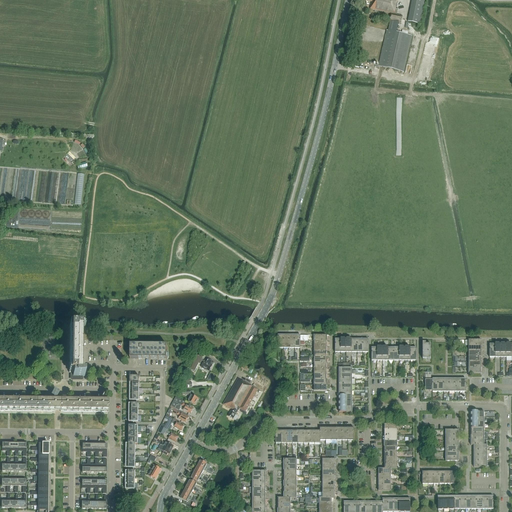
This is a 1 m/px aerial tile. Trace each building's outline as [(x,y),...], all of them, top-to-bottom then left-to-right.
[(391,15),(389,21),(391,21),(398,23),(400,24),(402,16),(396,15),(398,10),(395,9),(397,0),(364,0),(372,2),(370,10),(391,15)] [(412,0),(409,22),(421,24),(425,0),(412,0)] [(387,31),(379,67),(404,72),(412,36),(396,33),(398,23),(391,21),(389,31),(387,31)] [(74,199),(77,174),(70,173),(68,198),(74,199)] [(82,325),(70,325),(69,350),(69,373),(72,373),(72,379),(81,379),(81,377),(84,377),(84,373),(82,373),(82,350),(82,325)] [(426,343),(423,343),(423,359),(431,359),(431,345),(426,345),(426,343)] [(167,359),(167,346),(130,345),(130,359),(167,359)] [(199,364),(202,365),(202,367),(209,371),(214,363),(207,360),(207,361),(205,360),(204,362),(202,360),(204,355),(199,352),(190,369),(195,372),(199,364)] [(425,386),(432,386),(432,380),(431,380),(431,373),(424,373),(425,373),(425,386)] [(245,412),(247,409),(258,389),(242,380),(242,381),(238,379),(223,405),(232,410),(228,416),(233,419),(239,408),(245,412)] [(432,391),(432,386),(425,386),(425,391),(424,391),(424,397),(431,397),(431,391),(432,391)] [(51,400),(0,398),(0,410),(58,411),(108,412),(108,400),(58,400),(55,400),(56,397),(55,396),(57,394),(55,393),(53,395),(54,395),(51,400)] [(195,405),(198,399),(194,397),(191,396),(188,401),(191,402),(191,403),(195,405)] [(194,409),(183,403),(183,401),(179,399),(175,397),(174,400),(171,406),(175,408),(179,410),(180,408),(181,406),(185,408),(183,410),(191,414),(194,409)] [(175,409),(173,412),(172,414),(176,415),(180,417),(179,419),(186,423),(189,418),(178,412),(178,410),(175,409)] [(166,423),(164,427),(170,431),(172,427),(170,427),(172,423),(176,425),(174,428),(181,432),(184,426),(173,421),(174,419),(170,417),(166,415),(165,419),(169,421),(168,422),(167,424),(166,423)] [(167,429),(165,433),(167,434),(170,436),(169,439),(176,442),(178,437),(168,432),(169,430),(167,429)] [(160,445),(171,450),(173,446),(172,446),(173,445),(167,441),(165,445),(164,444),(164,443),(159,441),(158,442),(158,443),(160,444),(160,445)] [(7,457),(10,457),(10,451),(10,443),(2,443),(2,451),(7,451),(7,457)] [(15,457),(18,457),(18,452),(18,443),(10,443),(10,451),(15,451),(15,457)] [(26,457),(26,443),(18,443),(18,452),(23,452),(23,457),(26,457)] [(90,458),(90,452),(90,444),(82,444),(82,452),(87,452),(87,458),(90,458)] [(98,458),(98,453),(98,444),(90,444),(90,452),(95,453),(95,458),(98,458)] [(107,444),(98,444),(98,453),(103,453),(103,458),(106,458),(107,458),(107,444)] [(171,450),(160,445),(159,447),(161,449),(162,448),(163,449),(162,451),(163,452),(162,453),(167,456),(168,454),(169,455),(171,450)] [(2,472),(10,472),(10,465),(10,458),(7,458),(7,465),(2,465),(2,472)] [(10,472),(18,472),(18,465),(18,459),(15,459),(15,465),(10,465),(10,472)] [(23,459),(23,465),(18,465),(18,472),(26,472),(26,459),(23,459)] [(90,473),(90,465),(90,459),(87,459),(87,465),(82,464),(82,473),(90,473)] [(90,473),(98,473),(98,465),(98,459),(95,459),(95,465),(90,465),(90,473)] [(103,460),(103,465),(98,465),(98,473),(106,473),(106,460),(103,460)] [(206,466),(207,464),(200,460),(198,463),(198,464),(198,465),(212,473),(213,470),(206,466)] [(158,475),(161,470),(154,465),(151,471),(158,475)] [(197,466),(195,469),(202,473),(204,471),(211,474),(212,473),(198,465),(197,466)] [(208,480),(205,478),(204,477),(201,476),(202,473),(195,469),(193,473),(193,474),(207,482),(208,480)] [(155,480),(158,475),(151,471),(148,476),(155,480)] [(197,482),(199,480),(206,484),(207,482),(193,474),(192,475),(190,478),(191,478),(190,479),(197,482)] [(6,493),(10,493),(10,486),(10,480),(1,479),(1,486),(6,486),(6,493)] [(14,493),(18,493),(18,487),(18,480),(10,480),(10,486),(14,487),(14,493)] [(26,480),(18,480),(18,487),(22,487),(22,493),(25,493),(26,493),(26,480)] [(90,494),(90,489),(90,480),(82,480),(82,489),(87,489),(86,494),(90,494)] [(94,494),(98,494),(98,489),(98,481),(90,480),(90,489),(95,489),(94,494)] [(195,486),(197,483),(190,480),(189,480),(187,483),(188,483),(187,484),(199,490),(200,488),(195,486)] [(106,481),(98,481),(98,489),(103,489),(102,494),(106,494),(106,481)] [(199,490),(187,484),(187,485),(186,485),(184,488),(192,492),(193,490),(198,493),(199,490)] [(192,492),(184,488),(182,492),(183,492),(182,493),(194,499),(195,498),(190,495),(192,492)] [(188,502),(189,500),(193,502),(192,503),(195,504),(197,501),(194,499),(182,493),(182,494),(181,494),(179,498),(188,502)] [(9,508),(10,501),(10,495),(7,495),(7,501),(1,501),(1,508),(9,508)] [(15,501),(10,501),(9,508),(17,508),(18,501),(18,495),(15,495),(15,501)] [(23,501),(18,501),(17,508),(26,508),(26,495),(25,495),(23,495),(23,501)] [(81,509),(90,509),(90,502),(90,496),(88,496),(88,502),(81,502),(81,509)] [(96,502),(90,502),(90,509),(98,509),(98,502),(98,496),(96,496),(96,502)] [(104,502),(98,502),(98,509),(106,509),(106,496),(104,496),(104,502)]
